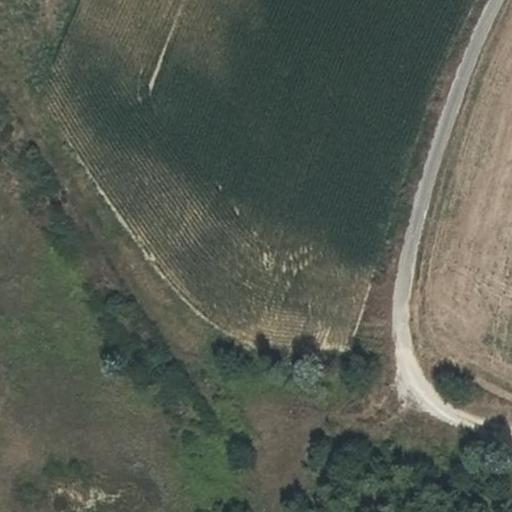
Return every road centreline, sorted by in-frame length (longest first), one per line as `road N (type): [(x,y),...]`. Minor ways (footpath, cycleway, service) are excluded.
road 1 (unclassified): [(399,302),(409,240),(498,0)]
road 2 (track): [(511,424),(446,399),(399,302)]
